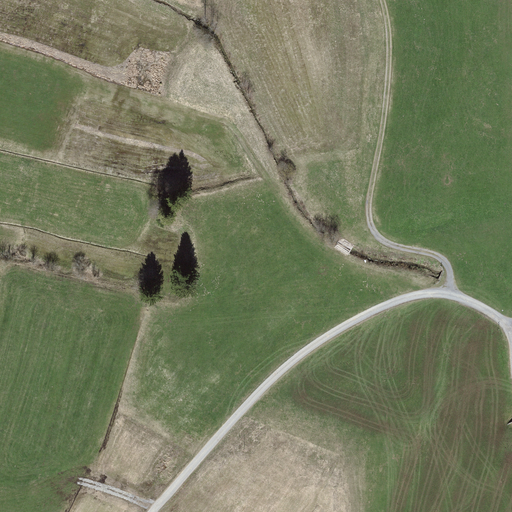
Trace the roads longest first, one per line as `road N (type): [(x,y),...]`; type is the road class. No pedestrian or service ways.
road 1 (track): [(158,511),(263,388),(368,309),(441,287),(511,328)]
road 2 (track): [(449,290),(451,267),(436,254),(396,248),(371,233),(389,96),(380,0)]
